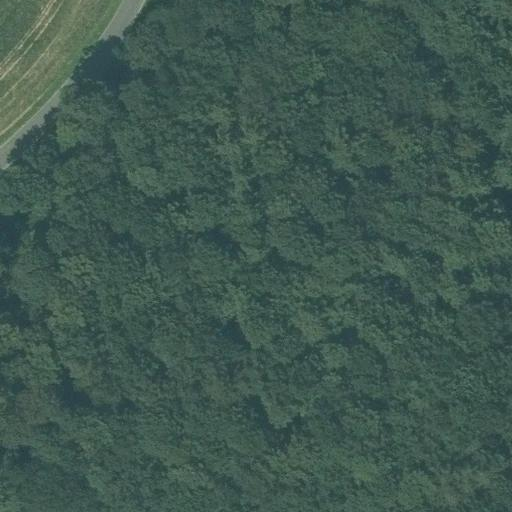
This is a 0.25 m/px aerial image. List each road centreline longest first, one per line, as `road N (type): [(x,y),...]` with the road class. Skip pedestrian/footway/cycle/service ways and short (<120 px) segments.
road 1 (track): [(181,0),(344,412),(411,511)]
road 2 (track): [(0,499),(40,467),(344,412),(511,397)]
road 3 (track): [(511,205),(401,0)]
road 4 (tertiary): [(0,162),(86,74),(131,0)]
